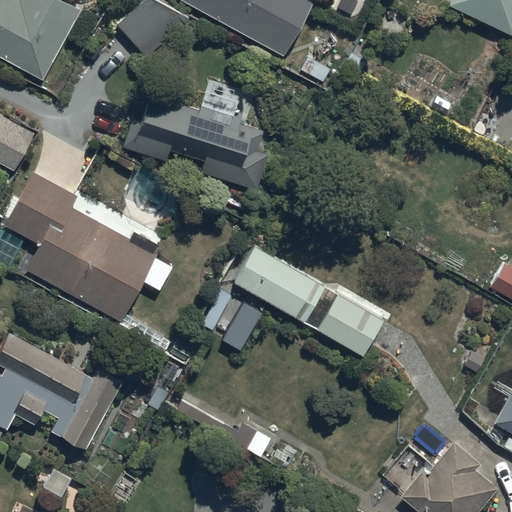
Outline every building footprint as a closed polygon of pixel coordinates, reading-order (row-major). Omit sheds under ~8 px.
[(0,0),(0,59),(41,82),(81,11),(59,0),(19,0),(19,1),(17,0),(0,0)] [(156,0),(143,0),(115,24),(149,58),(188,19),(156,0)] [(173,0),(283,57),(313,0),(173,0)] [(511,0),(450,0),(447,6),(511,37),(511,0)] [(198,108),(148,95),(140,123),(129,120),(120,156),(257,193),(268,154),(256,151),(262,129),(238,123),(240,114),(235,112),(238,101),(203,91),(198,108)] [(33,134),(0,117),(0,164),(15,171),(33,134)] [(77,197),(32,173),(2,226),(22,236),(7,265),(121,325),(157,256),(153,254),(158,243),(133,230),(129,239),(71,209),(77,197)] [(362,357),(383,321),(253,247),(233,283),(362,357)] [(511,268),(503,263),(490,288),(511,300),(511,268)] [(121,381),(96,368),(90,379),(8,334),(0,348),(0,367),(4,370),(1,375),(0,374),(0,428),(6,432),(14,416),(35,427),(43,413),(57,421),(49,435),(82,453),(121,381)] [(511,398),(508,396),(493,424),(511,434),(511,398)] [(454,443),(434,466),(426,476),(421,472),(399,498),(414,511),(478,511),(497,490),(475,472),(481,465),(454,443)] [(38,511),(15,500),(10,511),(38,511)]
